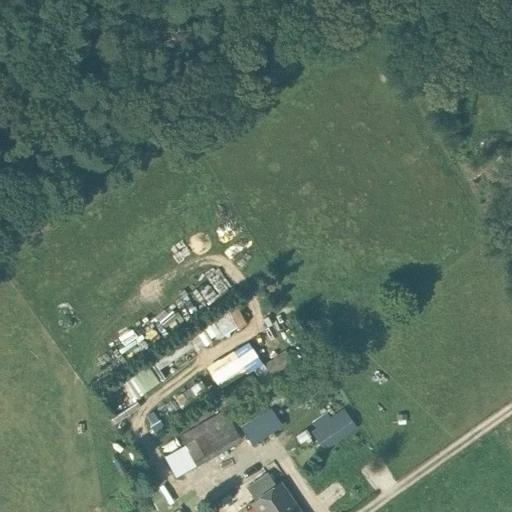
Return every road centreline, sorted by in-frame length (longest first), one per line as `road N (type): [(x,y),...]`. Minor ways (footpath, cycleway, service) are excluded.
road 1 (unknown): [(511,409),(362,511)]
road 2 (unknown): [(318,511),(272,470),(241,465),(215,474)]
